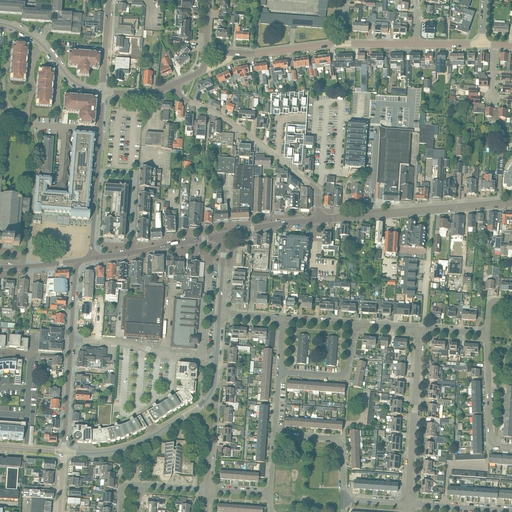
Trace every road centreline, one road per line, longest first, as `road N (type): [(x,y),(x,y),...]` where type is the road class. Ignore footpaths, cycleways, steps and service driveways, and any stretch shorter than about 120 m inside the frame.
road 1 (tertiary): [(318,220),(511,202)]
road 2 (residential): [(407,503),(420,328)]
road 3 (unclassified): [(215,358),(71,339)]
road 4 (tertiary): [(63,451),(124,448),(192,410)]
road 5 (residential): [(174,83),(186,100),(277,157)]
road 6 (unclassified): [(511,447),(490,438),(487,333)]
road 7 (unclassified): [(0,23),(28,34),(74,81),(102,92)]
road 8 (residential): [(343,499),(338,441),(274,433)]
